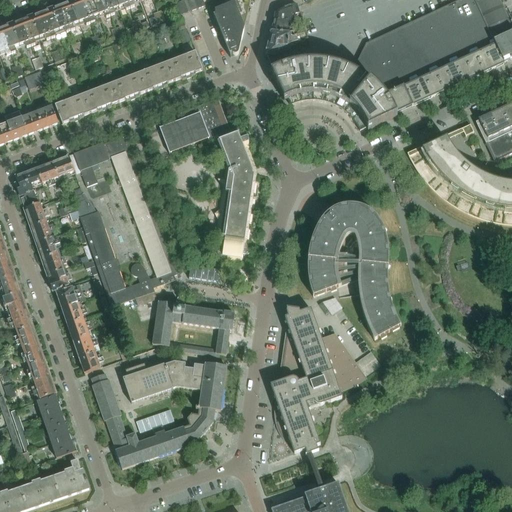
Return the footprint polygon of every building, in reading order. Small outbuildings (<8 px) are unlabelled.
[(81,0),(76,0),(71,2),(79,23),(84,21),(86,24),(91,23),(88,16),(86,16),(86,14),(88,14),(87,11),(86,12),(81,0)] [(94,17),(99,15),(93,0),(81,0),(86,12),(87,11),(88,14),(86,14),(86,16),(88,16),(91,23),(96,21),(94,17)] [(104,0),(93,0),(99,15),(104,13),(106,17),(110,15),(108,9),(109,8),(108,6),(106,7),(105,5),(106,4),(104,0)] [(114,9),(119,7),(115,0),(104,0),(106,4),(105,5),(106,7),(108,6),(109,8),(108,9),(110,15),(115,13),(114,9)] [(115,0),(119,7),(124,6),(125,10),(131,8),(128,1),(127,2),(126,0),(115,0)] [(192,12),(188,2),(186,0),(177,4),(178,6),(182,16),(192,12)] [(192,12),(199,9),(194,0),(193,0),(188,2),(192,12)] [(202,0),(194,0),(199,9),(205,7),(202,0)] [(242,13),(237,0),(223,0),(222,9),(215,12),(216,15),(213,16),(230,59),(236,56),(237,56),(238,56),(238,55),(238,54),(239,54),(244,29),(238,14),(242,13)] [(353,106),(357,110),(361,114),(362,115),(362,116),(366,121),(369,127),(368,128),(366,128),(368,132),(397,118),(396,115),(397,115),(397,114),(399,113),(403,112),(402,111),(411,107),(412,108),(413,107),(405,89),(496,47),(473,0),(461,0),(451,5),(373,41),(366,44),(353,71),(340,98),(342,98),(346,101),(351,104),(352,105),(353,106)] [(473,0),(496,47),(504,64),(504,63),(511,59),(511,26),(510,22),(499,0),(473,0)] [(71,2),(61,6),(67,19),(68,19),(69,21),(66,22),(67,24),(69,24),(71,30),(76,28),(75,24),(79,23),(71,2)] [(276,13),(274,21),(291,23),(292,17),(300,15),(298,9),(298,7),(294,5),(277,11),(276,13)] [(61,6),(51,10),(59,30),(64,28),(66,32),(71,30),(69,24),(67,24),(66,22),(69,21),(68,19),(67,19),(61,6)] [(51,10),(41,14),(46,27),(48,26),(48,29),(46,30),(47,31),(48,31),(51,38),(56,36),(54,32),(59,30),(51,10)] [(41,14),(31,17),(39,38),(45,36),(46,40),(51,38),(48,31),(47,31),(46,30),(48,29),(48,26),(46,27),(41,14)] [(31,17),(21,21),(27,34),(26,35),(27,37),(29,37),(29,39),(28,39),(31,46),(36,44),(35,40),(39,38),(31,17)] [(140,20),(136,22),(140,32),(149,28),(147,23),(142,25),(140,20)] [(26,47),(31,46),(28,39),(29,39),(29,37),(27,37),(26,35),(27,34),(21,21),(11,25),(19,46),(25,43),(26,47)] [(290,28),(291,23),(274,21),(272,33),(289,35),(293,34),(294,29),(290,28)] [(184,23),(175,27),(177,33),(186,29),(184,23)] [(15,47),(19,46),(11,25),(1,29),(6,42),(8,42),(9,45),(6,45),(7,47),(9,47),(11,53),(16,51),(15,47)] [(120,28),(116,30),(120,39),(124,38),(120,28)] [(6,55),(11,53),(9,47),(7,47),(6,45),(9,45),(8,42),(6,42),(1,29),(0,29),(0,52),(5,51),(6,55)] [(116,41),(120,39),(116,30),(112,31),(116,41)] [(289,37),(272,34),(270,43),(287,46),(308,40),(305,31),(296,34),(296,35),(289,37)] [(96,37),(100,47),(104,45),(101,36),(96,37)] [(96,49),(100,47),(96,37),(92,39),(96,49)] [(275,57),(289,53),(287,46),(270,43),(267,57),(268,60),(269,59),(268,57),(275,57)] [(504,64),(496,47),(405,89),(413,107),(436,96),(504,64)] [(196,53),(167,64),(174,83),(181,80),(181,79),(185,77),(186,80),(187,80),(187,79),(190,78),(191,78),(190,75),(194,74),(195,75),(202,72),(196,53)] [(326,93),(327,93),(328,93),(334,95),(339,97),(340,98),(353,71),(349,69),(344,68),(341,66),(338,65),(334,65),(331,64),(327,63),(324,63),(320,62),(317,62),(313,62),(309,62),(306,62),(302,63),(298,63),(295,64),(291,65),(288,65),(284,66),(281,68),(278,69),(275,70),(274,69),(273,69),(274,71),(271,72),(284,102),(288,100),(287,98),(287,99),(286,97),(293,94),(301,92),(307,91),(313,91),(314,91),(320,92),(326,93)] [(167,64),(139,75),(146,93),(153,91),(153,90),(157,88),(158,91),(159,90),(162,89),(163,89),(162,86),(166,84),(167,85),(174,83),(167,64)] [(56,68),(43,73),(44,76),(53,72),(54,75),(58,73),(56,68)] [(139,96),(146,93),(139,75),(111,85),(118,104),(126,101),(125,100),(129,99),(130,101),(131,101),(135,99),(135,100),(135,99),(134,97),(138,95),(139,96)] [(111,107),(118,104),(111,85),(83,96),(90,115),(98,112),(98,111),(101,109),(102,112),(103,112),(103,111),(107,110),(108,110),(107,107),(110,106),(111,107)] [(22,94),(20,89),(13,91),(16,97),(22,94)] [(313,101),(313,91),(307,91),(301,92),(293,94),(286,97),(287,99),(287,98),(288,100),(289,103),(290,107),(292,106),(291,105),(296,104),(301,102),(301,103),(303,102),(302,102),(308,101),(313,101)] [(314,91),(313,91),(313,101),(314,101),(319,101),(324,102),(324,103),(325,103),(327,93),(326,93),(320,92),(314,91)] [(334,95),(328,93),(327,93),(325,103),(326,103),(326,102),(331,104),(335,106),(335,107),(336,107),(340,98),(339,97),(334,95)] [(83,117),(90,115),(83,96),(55,107),(62,126),(70,123),(69,122),(73,120),(75,123),(75,122),(79,120),(79,121),(80,121),(78,118),(83,116),(83,117)] [(342,98),(340,98),(336,107),(337,107),(341,110),(345,112),(345,113),(352,105),(351,104),(346,101),(342,98)] [(231,172),(228,173),(218,246),(223,247),(222,254),(191,250),(193,255),(227,260),(229,263),(241,265),(241,262),(242,262),(243,255),(249,256),(246,243),(256,175),(256,168),(249,152),(248,137),(241,140),(239,134),(232,137),(218,100),(181,115),(183,121),(159,129),(169,155),(217,137),(231,172)] [(353,106),(352,105),(345,113),(346,114),(346,113),(350,117),(354,120),(353,121),(354,121),(362,115),(361,114),(357,110),(353,106)] [(511,106),(479,122),(476,124),(494,163),(511,154),(511,106)] [(52,108),(37,114),(43,130),(58,125),(52,108)] [(43,130),(37,114),(22,119),(28,136),(43,130)] [(362,116),(362,115),(354,121),(354,122),(355,122),(357,126),(360,130),(359,131),(360,132),(364,130),(363,130),(366,128),(368,128),(369,127),(366,121),(362,116)] [(22,119),(7,125),(13,142),(28,136),(22,119)] [(0,146),(13,142),(7,125),(0,127),(0,146)] [(462,130),(466,138),(474,134),(470,126),(462,130)] [(176,276),(129,152),(128,148),(124,138),(103,145),(103,144),(102,144),(102,145),(75,155),(74,155),(87,189),(98,185),(92,167),(113,159),(153,268),(152,269),(156,278),(150,280),(144,270),(143,267),(141,266),(139,265),(138,265),(137,265),(136,265),(134,266),(133,266),(132,267),(131,268),(131,270),(131,272),(131,273),(132,275),(133,277),(134,277),(135,278),(136,278),(138,278),(139,284),(126,289),(115,261),(96,268),(111,310),(155,293),(153,289),(165,285),(175,281),(174,277),(176,276)] [(511,185),(510,185),(506,184),(503,184),(500,183),(496,182),(493,181),(490,180),(486,178),(483,177),(480,175),(477,174),(474,172),(471,170),(468,167),(466,165),(463,163),(460,160),(458,158),(456,155),(454,152),(452,149),(450,146),(448,143),(446,140),(439,144),(437,141),(429,145),(430,148),(417,154),(416,151),(407,155),(409,159),(411,163),(413,166),(415,170),(418,174),(420,177),(423,180),(425,184),(428,187),(431,190),(434,193),(437,196),(441,199),(444,202),(447,204),(451,207),(454,209),(458,211),(462,213),(466,215),(469,217),(473,218),(477,220),(481,221),(486,223),(490,224),(494,225),(498,226),(502,226),(506,227),(511,227),(511,185)] [(51,164),(57,180),(75,173),(69,157),(51,164)] [(42,185),(57,180),(51,164),(33,171),(38,183),(41,182),(42,185)] [(29,180),(31,186),(38,183),(33,171),(16,177),(18,184),(29,180)] [(20,198),(34,193),(31,186),(29,180),(18,184),(15,185),(20,198)] [(20,198),(24,211),(25,210),(38,205),(34,193),(20,198)] [(85,202),(82,195),(72,199),(75,205),(85,202)] [(72,214),(68,204),(64,205),(66,209),(59,211),(62,218),(72,214)] [(25,212),(31,229),(47,223),(41,207),(25,212)] [(334,211),(333,211),(332,212),(330,213),(328,214),(326,216),(324,218),(322,220),(320,223),(320,224),(319,225),(318,227),(316,231),(314,236),(312,241),(310,246),(309,250),(309,254),(308,259),(308,263),(308,267),(308,272),(308,275),(309,281),(309,285),(310,289),(312,295),(313,298),(361,280),(361,281),(361,284),(361,287),(362,291),(362,296),(363,300),(363,302),(365,307),(366,311),(367,317),(369,323),(372,329),(373,332),(377,340),(399,328),(401,327),(399,323),(397,320),(396,317),(394,313),(393,309),(392,306),(391,302),(390,297),(389,293),(389,290),(388,285),(388,281),(388,277),(388,274),(388,269),(389,265),(389,261),(389,258),(389,254),(388,250),(387,243),(386,236),(385,236),(385,235),(385,234),(385,233),(385,232),(384,232),(384,231),(384,230),(384,229),(383,229),(383,228),(383,227),(382,227),(382,226),(382,225),(381,225),(380,222),(378,219),(376,217),(373,214),(370,212),(366,210),(363,209),(360,208),(357,207),(353,207),(348,207),(345,207),(342,207),(339,209),(334,211)] [(78,213),(75,214),(72,215),(77,229),(81,227),(97,267),(115,260),(99,214),(80,220),(78,213)] [(31,229),(36,245),(52,239),(47,223),(31,229)] [(87,244),(82,229),(77,231),(82,245),(87,244)] [(36,245),(41,261),(58,255),(52,239),(36,245)] [(0,242),(0,262),(9,260),(3,242),(0,242)] [(92,259),(87,247),(83,248),(88,261),(92,259)] [(41,261),(47,277),(64,271),(58,255),(41,261)] [(0,262),(0,281),(15,276),(9,260),(0,262)] [(93,277),(97,275),(93,263),(89,264),(93,277)] [(191,268),(189,280),(219,284),(221,272),(191,268)] [(69,287),(64,271),(47,277),(53,293),(69,287)] [(0,300),(4,299),(21,293),(15,276),(0,281),(0,288),(1,292),(0,291),(0,300)] [(95,284),(100,296),(104,295),(100,282),(95,284)] [(56,294),(62,310),(78,304),(73,288),(56,294)] [(10,316),(27,310),(21,293),(4,299),(10,316)] [(158,300),(155,293),(136,300),(139,307),(158,300)] [(110,311),(105,297),(101,299),(106,313),(110,311)] [(329,301),(334,309),(335,309),(340,306),(335,299),(329,301)] [(191,309),(185,308),(185,306),(160,303),(158,302),(152,346),(157,346),(156,349),(219,358),(219,356),(226,356),(229,332),(232,332),(234,315),(219,313),(214,313),(214,312),(213,312),(208,312),(208,311),(207,311),(207,312),(202,311),(202,310),(202,311),(197,310),(196,310),(191,309)] [(322,303),(319,306),(326,316),(329,313),(322,303)] [(62,310),(68,326),(84,320),(78,304),(62,310)] [(10,316),(15,333),(33,327),(27,310),(10,316)] [(277,417),(278,420),(279,424),(280,428),(281,430),(283,435),(284,437),(286,440),(288,442),(291,444),(294,455),(305,451),(307,456),(305,456),(306,457),(319,452),(317,447),(320,446),(308,411),(342,399),(340,393),(347,390),(354,387),(361,383),(365,380),(364,378),(355,365),(335,336),(322,341),(311,310),(300,314),(299,312),(299,311),(287,310),(287,313),(288,318),(285,319),(288,331),(281,383),(270,386),(278,408),(277,411),(277,417)] [(116,328),(111,314),(107,315),(112,329),(116,328)] [(84,320),(68,326),(73,342),(90,336),(84,320)] [(39,344),(33,327),(15,333),(21,350),(39,344)] [(121,343),(117,330),(112,331),(117,344),(121,343)] [(73,342),(79,358),(95,353),(95,352),(100,351),(95,336),(90,337),(90,336),(73,342)] [(21,350),(27,367),(44,361),(39,344),(21,350)] [(84,375),(101,369),(95,353),(79,358),(84,375)] [(380,367),(371,354),(355,365),(364,378),(380,367)] [(27,367),(33,384),(50,378),(44,361),(27,367)] [(203,436),(204,436),(210,429),(210,427),(213,424),(215,412),(220,412),(227,368),(205,364),(204,367),(194,365),(193,370),(184,369),(185,364),(174,362),(151,370),(146,372),(144,367),(126,373),(127,378),(123,380),(131,404),(172,390),(177,388),(201,392),(198,409),(196,409),(195,411),(198,412),(197,417),(190,416),(187,420),(189,428),(166,436),(165,433),(156,436),(157,439),(139,445),(136,436),(127,438),(120,417),(122,416),(110,381),(108,381),(105,375),(91,380),(94,386),(92,386),(92,388),(93,388),(94,391),(94,392),(95,395),(95,396),(96,396),(97,400),(96,400),(97,401),(98,403),(98,404),(98,405),(99,405),(100,408),(99,408),(100,409),(101,412),(101,413),(102,413),(103,417),(102,417),(103,418),(104,421),(104,422),(106,421),(114,446),(114,445),(117,452),(116,452),(122,471),(141,464),(190,448),(189,444),(198,441),(203,436)] [(7,368),(0,370),(0,377),(9,375),(7,368)] [(8,376),(2,378),(4,384),(10,382),(8,376)] [(56,394),(50,378),(33,384),(38,401),(56,394)] [(6,394),(14,391),(12,385),(3,388),(6,394)] [(14,391),(6,394),(8,400),(17,397),(14,391)] [(57,396),(57,397),(37,404),(46,431),(67,424),(67,423),(66,423),(64,417),(63,418),(61,412),(62,412),(60,407),(58,404),(59,403),(57,397),(58,397),(57,396)] [(0,404),(3,413),(9,411),(4,397),(0,398),(0,404)] [(176,422),(172,410),(137,422),(141,434),(155,429),(157,434),(163,432),(161,427),(176,422)] [(8,427),(13,425),(9,411),(3,413),(8,427)] [(11,413),(16,426),(22,424),(17,411),(11,413)] [(26,438),(22,424),(16,426),(20,440),(26,438)] [(67,424),(46,431),(56,460),(77,453),(77,452),(76,452),(74,446),(73,446),(71,441),(72,441),(70,436),(68,431),(69,430),(67,424)] [(13,441),(18,440),(13,425),(8,427),(13,441)] [(31,451),(26,438),(20,440),(25,453),(31,451)] [(18,440),(13,441),(17,456),(23,454),(18,440)] [(22,467),(32,464),(30,461),(27,454),(19,457),(22,464),(21,464),(22,467)] [(4,492),(0,493),(0,511),(26,511),(90,491),(83,471),(81,472),(77,462),(72,464),(71,463),(70,463),(72,468),(64,471),(65,473),(39,482),(39,480),(30,483),(31,486),(4,495),(4,492)] [(347,511),(338,484),(324,489),(323,488),(318,490),(318,491),(304,496),(305,498),(271,510),(271,511),(347,511)]
